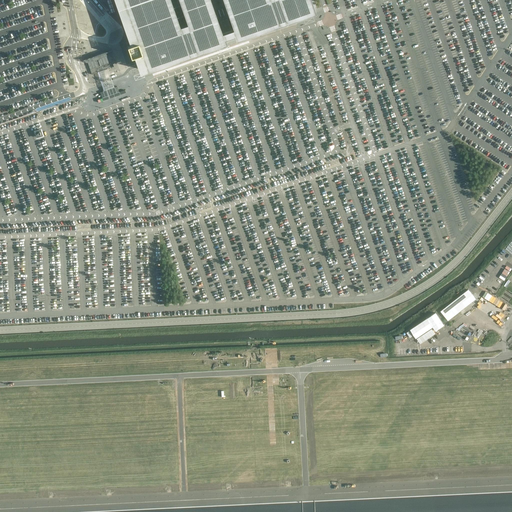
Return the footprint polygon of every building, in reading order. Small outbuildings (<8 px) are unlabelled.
[(120,0),(134,42),(127,44),(130,53),(138,50),(146,73),(322,14),(317,0),(120,0)] [(109,53),(87,61),(92,75),(98,73),(108,69),(114,67),(109,53)] [(102,89),(103,91),(114,87),(108,69),(98,73),(103,88),(102,89)] [(117,86),(114,87),(103,91),(100,92),(103,101),(126,93),(125,90),(119,92),(117,86)] [(511,296),(511,293),(506,290),(501,298),(508,302),(511,296)] [(509,315),(475,293),(468,304),(501,326),(509,315)] [(431,333),(424,321),(395,338),(401,350),(431,333)]
